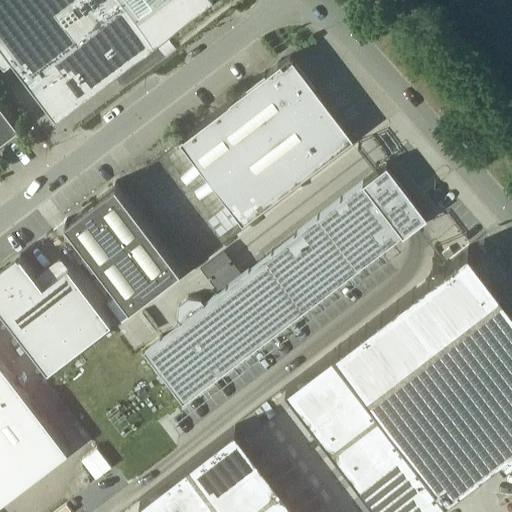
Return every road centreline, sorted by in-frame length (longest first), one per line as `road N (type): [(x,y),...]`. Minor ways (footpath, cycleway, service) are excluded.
road 1 (unknown): [(92,511),(95,482),(424,252)]
road 2 (unclassified): [(0,223),(289,0)]
road 3 (unknown): [(406,108),(149,315)]
road 4 (unclassified): [(511,222),(306,0)]
